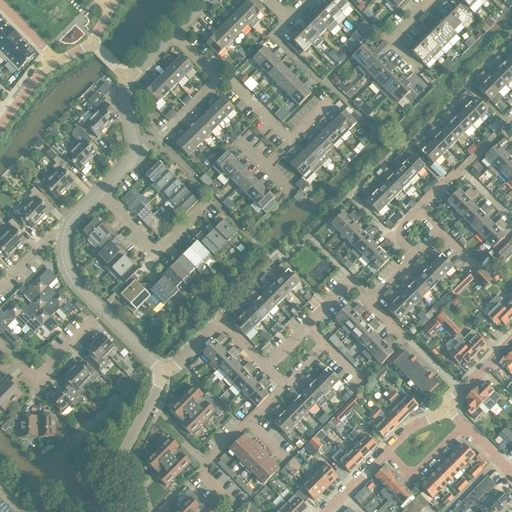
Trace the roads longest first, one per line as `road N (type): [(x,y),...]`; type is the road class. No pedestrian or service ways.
road 1 (residential): [(165,377),(73,283),(62,236)]
road 2 (residential): [(99,191),(158,251),(210,198)]
road 3 (residential): [(137,511),(121,457),(165,377)]
road 4 (residential): [(165,377),(219,321),(264,368)]
road 5 (residential): [(98,316),(35,378),(0,344)]
road 6 (residential): [(99,191),(134,156),(124,97),(129,80)]
road 7 (residential): [(420,208),(511,120)]
